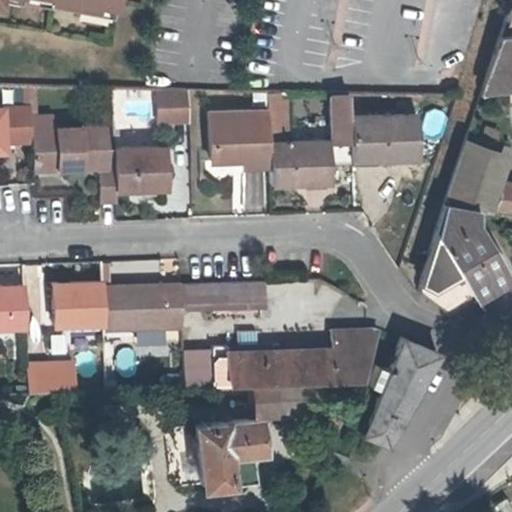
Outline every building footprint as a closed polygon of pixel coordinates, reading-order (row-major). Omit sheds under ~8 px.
[(511,0),(482,96),(511,91),(511,0)] [(189,87),(159,86),(160,120),(191,119),(189,87)] [(286,89),(269,89),(270,110),(271,140),(272,162),(273,181),(327,180),(327,163),(349,163),(348,154),(347,113),(346,90),(329,90),(331,138),(288,139),(286,89)] [(0,137),(33,136),(32,124),(32,113),(32,104),(0,104),(0,137)] [(272,162),(271,140),(270,110),(213,112),(214,157),(247,156),(247,162),(272,162)] [(347,113),(348,154),(375,154),(375,161),(415,160),(414,112),(347,113)] [(32,124),(33,136),(33,140),(34,166),(99,165),(100,196),(115,196),(115,195),(115,185),(114,168),(114,165),(108,166),(107,122),(32,124)] [(113,144),(114,165),(114,168),(115,185),(165,185),(165,143),(113,144)] [(478,150),(464,145),(454,177),(446,200),(477,205),(492,208),(498,180),(503,160),(478,150)] [(498,180),(492,208),(506,210),(511,182),(498,180)] [(477,205),(446,200),(420,282),(432,287),(444,280),(458,304),(508,274),(474,218),(477,205)] [(263,279),(222,280),(222,300),(265,298),(263,279)] [(222,280),(181,282),(181,309),(214,307),(213,301),(222,300),(222,280)] [(432,287),(420,282),(417,290),(446,313),(458,304),(444,280),(432,287)] [(101,324),(99,286),(99,281),(53,284),(54,325),(101,324)] [(0,327),(24,327),(23,284),(0,284),(0,327)] [(99,286),(101,324),(101,328),(179,327),(176,284),(99,286)] [(265,298),(222,300),(223,316),(214,317),(214,320),(260,318),(260,307),(265,307),(265,298)] [(214,317),(223,316),(222,300),(213,301),(214,307),(214,317)] [(286,348),(287,340),(270,341),(271,348),(225,350),(225,344),(210,344),(210,349),(182,351),(183,385),(246,384),(323,381),(359,378),(378,326),(330,326),(330,339),(330,342),(330,346),(286,348)] [(438,349),(430,346),(401,335),(395,349),(361,431),(385,442),(438,349)] [(330,342),(330,339),(287,340),(286,348),(330,346),(330,342)] [(271,348),(270,341),(225,344),(225,350),(271,348)] [(26,363),(27,390),(71,389),(70,361),(26,363)] [(323,381),(246,384),(247,414),(324,410),(323,381)] [(258,445),(255,416),(194,422),(201,481),(251,476),(249,447),(258,445)]
